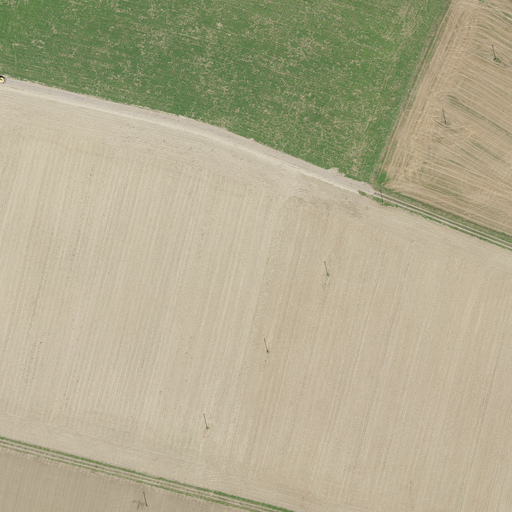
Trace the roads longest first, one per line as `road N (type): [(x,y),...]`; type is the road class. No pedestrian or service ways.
road 1 (track): [(511,245),(202,128),(0,79)]
road 2 (track): [(0,441),(271,511)]
